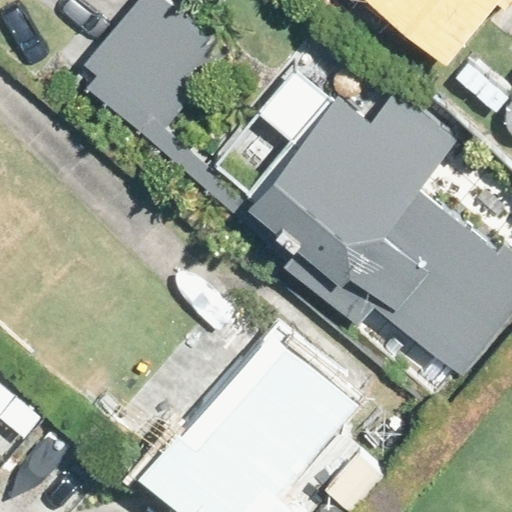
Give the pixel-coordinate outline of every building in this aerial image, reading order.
[(164,0),(137,0),(84,63),(98,75),(88,86),(138,128),(147,118),(161,130),(227,53),(164,0)] [(511,0),(375,0),(451,66),(502,8),(506,12),(511,4),(511,0)] [(324,26),(307,44),(328,63),(345,45),(324,26)] [(459,75),(497,108),(508,95),(470,62),(459,75)] [(265,113),(295,139),(249,193),(308,243),(291,264),(360,322),(374,305),(459,376),(511,313),(511,252),(503,245),(497,252),(420,187),(456,143),(397,93),(374,123),(341,95),(335,103),(299,71),(265,113)] [(358,405),(336,385),(340,381),(270,325),(145,476),(187,511),(294,511),(279,500),(358,405)] [(0,387),(11,375),(0,365),(0,387)] [(119,426),(137,441),(147,429),(129,414),(119,426)] [(359,452),(326,487),(351,511),(364,511),(391,484),(359,452)]
